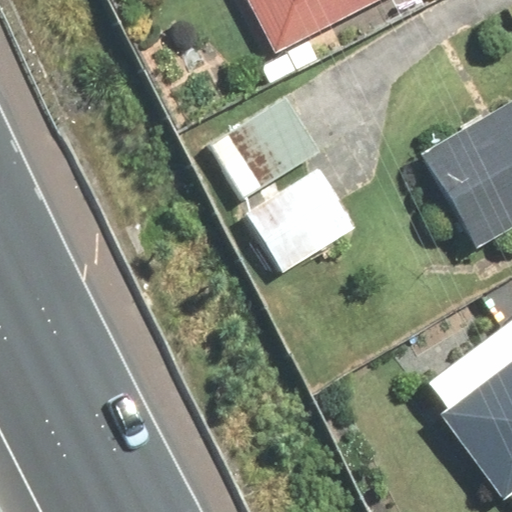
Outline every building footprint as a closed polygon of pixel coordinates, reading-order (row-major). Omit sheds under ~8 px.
[(236,0),(265,60),(394,0),(236,0)] [(288,88),(202,138),(238,198),(323,148),(288,88)] [(511,90),(422,143),(480,244),(511,225),(511,90)] [(324,159),(242,210),(282,274),(364,224),(324,159)] [(511,348),(431,413),(503,504),(511,497),(511,348)]
